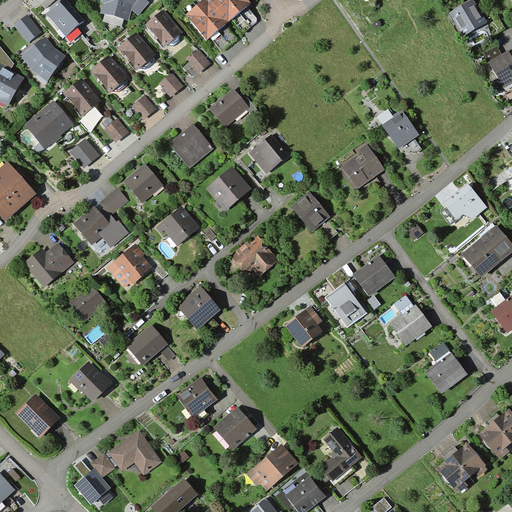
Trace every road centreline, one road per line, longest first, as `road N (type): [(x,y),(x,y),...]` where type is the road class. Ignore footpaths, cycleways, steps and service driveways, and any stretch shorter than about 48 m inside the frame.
road 1 (residential): [(0,261),(43,214),(88,189),(286,21)]
road 2 (residential): [(39,473),(206,357)]
road 3 (residential): [(497,383),(343,511)]
road 4 (residential): [(382,229),(497,383)]
road 5 (residential): [(382,229),(511,120)]
road 6 (residential): [(250,325),(382,229)]
